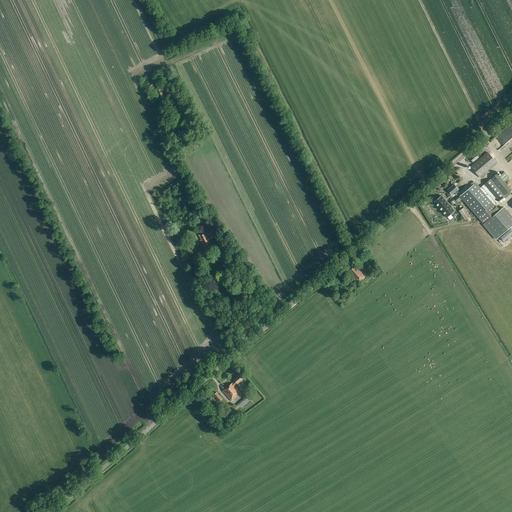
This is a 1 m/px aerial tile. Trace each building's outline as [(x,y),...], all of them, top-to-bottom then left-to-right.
[(160,103),(167,100),(160,87),(154,90),(160,103)] [(497,163),(488,152),(470,167),(480,178),(497,163)] [(504,172),(499,176),(497,173),(480,188),(474,181),(471,184),(472,186),(459,197),(486,228),(496,240),(511,226),(511,216),(504,207),(499,211),(495,206),(499,202),(498,201),(503,197),(504,196),(505,197),(509,193),(508,192),(511,189),(505,182),(509,178),(504,172)] [(457,194),(461,190),(466,187),(460,180),(458,183),(457,182),(447,189),(451,195),(455,192),(457,194)] [(454,210),(441,195),(433,202),(447,217),(454,210)] [(469,217),(463,208),(458,211),(464,220),(469,217)] [(207,217),(204,212),(196,216),(199,221),(207,217)] [(208,239),(216,236),(212,228),(204,232),(204,231),(198,234),(201,240),(199,241),(203,247),(210,244),(208,239)] [(369,265),(367,267),(372,274),(375,272),(369,265)] [(356,266),(351,271),(349,272),(358,283),(365,277),(356,266)] [(237,384),(243,379),(239,375),(233,380),(235,381),(233,383),(232,383),(222,391),(231,402),(241,393),(235,385),(236,384),(237,384)] [(222,399),(217,392),(213,395),(219,402),(222,399)] [(245,400),(249,404),(255,399),(251,395),(245,400)]
